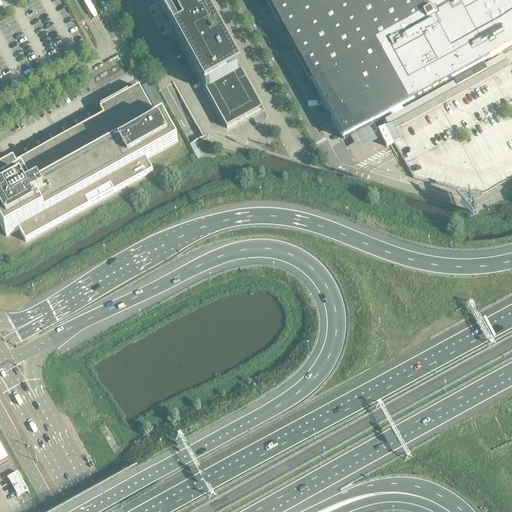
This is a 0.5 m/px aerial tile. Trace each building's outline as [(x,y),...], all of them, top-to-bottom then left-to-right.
[(211,15),(208,16),(199,0),(162,0),(159,2),(165,13),(166,15),(165,15),(165,16),(164,17),(164,18),(164,19),(165,20),(165,21),(166,21),(167,21),(167,22),(168,22),(169,22),(169,21),(170,21),(171,23),(177,34),(175,35),(177,39),(205,89),(241,69),(211,15)] [(511,0),(266,0),(290,43),(292,46),(293,48),(344,141),(350,137),(351,137),(373,125),(373,124),(374,124),(388,116),(391,115),(397,111),(454,80),(484,64),(502,54),(511,48),(511,0)] [(161,29),(171,23),(170,21),(169,21),(169,22),(168,22),(167,22),(167,21),(166,21),(165,21),(165,20),(164,19),(164,18),(164,17),(165,16),(165,15),(166,15),(165,13),(155,18),(161,29)] [(454,80),(397,111),(391,115),(388,116),(374,124),(373,124),(386,148),(394,144),(396,148),(400,155),(413,179),(481,196),(511,178),(511,48),(502,54),(484,64),(485,65),(487,70),(457,86),(455,81),(454,80)] [(484,64),(454,80),(455,81),(457,86),(487,70),(485,65),(484,64)] [(263,109),(241,69),(205,89),(227,129),(263,109)] [(0,189),(24,176),(31,188),(119,140),(157,120),(139,88),(113,103),(116,109),(108,114),(104,116),(17,164),(4,171),(1,165),(0,165),(0,189)] [(100,110),(104,116),(108,114),(116,109),(113,103),(100,110)] [(163,116),(157,120),(167,137),(129,158),(119,140),(31,188),(46,215),(146,160),(178,142),(163,116)] [(157,120),(119,140),(129,158),(167,137),(157,120)] [(373,125),(351,137),(358,150),(380,138),(373,125)] [(13,158),(1,165),(4,171),(17,164),(13,158)] [(153,172),(146,160),(46,215),(19,230),(26,243),(153,172)] [(19,230),(46,215),(31,188),(24,176),(0,189),(0,225),(1,226),(6,237),(19,230)] [(0,458),(9,454),(0,437),(0,458)] [(27,491),(18,474),(18,473),(7,478),(8,480),(9,479),(18,496),(17,496),(18,497),(28,491),(28,490),(27,491)]
